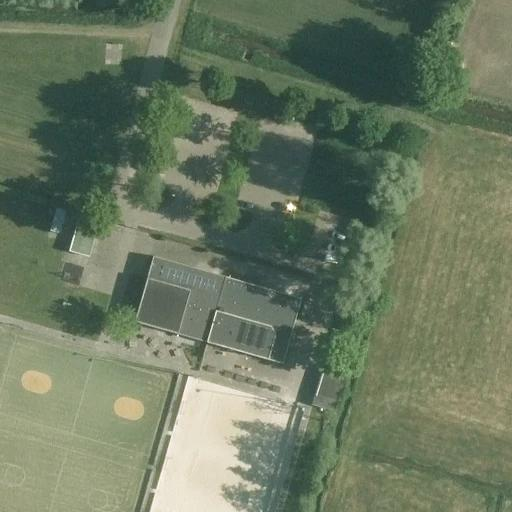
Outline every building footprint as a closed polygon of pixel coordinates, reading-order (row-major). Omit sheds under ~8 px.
[(79,215),(69,252),(89,257),(99,220),(79,215)] [(207,342),(225,277),(153,256),(134,321),(207,342)] [(225,277),(207,342),(282,363),(301,298),(225,277)] [(332,302),(347,306),(357,309),(360,297),(338,291),(335,290),(332,302)] [(318,383),(339,389),(342,378),(321,371),(318,383)] [(312,403),(311,407),(332,413),(335,402),(314,395),(312,403)]
